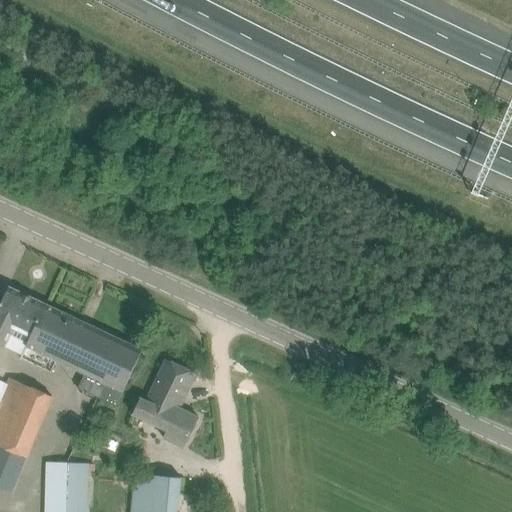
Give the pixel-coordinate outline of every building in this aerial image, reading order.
[(0,342),(6,345),(24,354),(27,347),(85,374),(78,388),(116,406),(143,350),(9,287),(0,304),(0,342)] [(185,448),(199,418),(180,409),(196,374),(166,360),(146,401),(141,398),(133,414),(167,431),(163,438),(185,448)] [(0,404),(0,487),(12,493),(52,397),(11,379),(0,404)] [(67,464),(67,463),(47,463),(45,511),(85,511),(86,464),(67,464)] [(135,472),(131,511),(177,511),(181,476),(135,472)]
